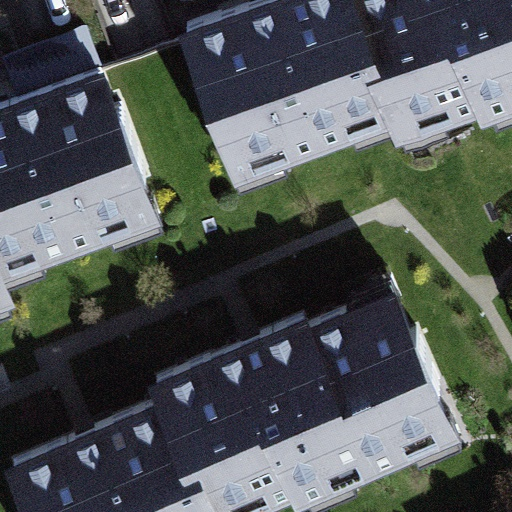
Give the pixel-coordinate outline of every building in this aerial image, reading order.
[(248,0),(176,26),(231,176),(385,121),(366,69),(382,64),(358,0),(248,0)] [(511,0),(358,0),(382,64),(366,69),(385,121),(392,139),(476,109),(481,120),(511,108),(511,0)] [(102,66),(0,104),(0,268),(2,274),(161,220),(102,66)] [(0,300),(11,296),(2,274),(0,268),(0,300)] [(393,275),(156,374),(161,386),(214,511),(243,511),(456,423),(393,275)] [(214,511),(161,386),(2,453),(27,511),(214,511)]
